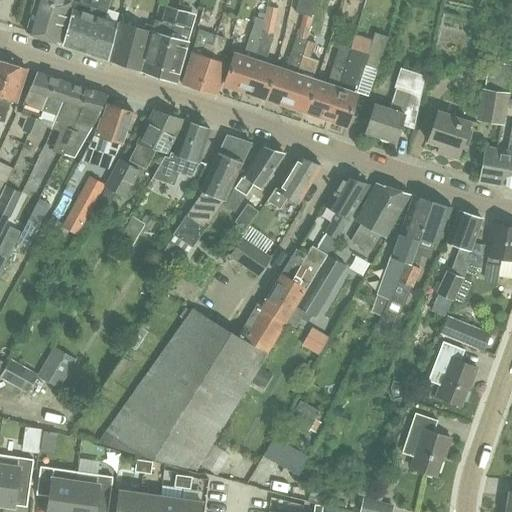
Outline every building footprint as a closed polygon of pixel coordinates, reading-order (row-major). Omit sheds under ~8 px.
[(35,0),(27,31),(27,32),(43,37),(60,43),(71,0),(70,0),(35,0)] [(79,0),(90,3),(88,12),(73,7),(63,44),(85,51),(99,0),(79,0)] [(99,0),(86,50),(108,59),(117,22),(104,17),(110,0),(99,0)] [(298,0),(296,12),(311,16),(314,0),(298,0)] [(142,69),(160,75),(178,8),(167,5),(159,32),(152,31),(142,69)] [(269,5),(263,32),(273,34),(278,7),(269,5)] [(195,13),(189,11),(178,8),(160,75),(177,80),(195,13)] [(331,42),(337,15),(326,12),(320,40),(331,42)] [(235,52),(225,84),(244,90),(259,42),(260,41),(263,32),(261,31),(264,19),(256,17),(250,37),(246,50),(247,51),(246,56),(235,52)] [(110,59),(142,69),(152,31),(154,25),(145,22),(143,28),(120,21),(110,59)] [(341,41),(357,44),(360,27),(345,24),(341,41)] [(182,83),(199,89),(214,46),(212,45),(215,34),(200,28),(182,83)] [(259,42),(244,90),(265,97),(275,66),(263,61),(265,57),(266,57),(274,35),(273,34),(263,32),(260,41),(259,42)] [(357,93),(356,93),(366,64),(378,69),(389,36),(376,32),(369,53),(351,47),(351,48),(328,118),(346,124),(357,93)] [(220,59),(227,39),(225,37),(215,34),(212,45),(214,46),(199,89),(217,95),(228,62),(220,59)] [(275,66),(265,97),(285,104),(300,58),(305,38),(297,36),(288,64),(289,65),(288,70),(275,66)] [(300,58),(285,104),(306,111),(316,79),(305,75),(306,70),(308,71),(318,42),(305,38),(300,58)] [(329,83),(316,79),(306,111),(328,118),(351,48),(340,44),(329,78),(331,79),(329,83)] [(479,119),(502,123),(504,123),(510,91),(506,91),(511,59),(490,56),(479,119)] [(0,96),(10,63),(0,59),(0,96)] [(0,96),(0,122),(2,124),(5,117),(11,99),(17,101),(27,68),(10,63),(0,96)] [(396,87),(389,108),(375,103),(366,131),(396,141),(401,124),(414,128),(425,75),(401,67),(394,86),(396,87)] [(30,132),(35,121),(41,108),(55,77),(37,71),(23,102),(24,103),(20,116),(27,119),(22,130),(30,132)] [(64,98),(71,82),(55,77),(41,108),(35,121),(30,132),(38,135),(43,123),(51,127),(53,123),(56,114),(64,98)] [(89,88),(71,82),(64,98),(56,114),(53,123),(51,127),(52,127),(52,128),(59,131),(51,150),(63,154),(64,153),(66,144),(74,123),(76,118),(89,88)] [(94,125),(108,94),(89,88),(76,118),(74,123),(66,144),(64,153),(75,156),(94,125)] [(88,148),(82,159),(107,167),(121,141),(122,141),(127,127),(129,128),(135,112),(132,111),(123,108),(122,104),(120,101),(116,100),(113,101),(110,104),(108,103),(103,117),(101,117),(96,133),(88,148)] [(106,185),(97,202),(108,208),(117,191),(124,195),(140,165),(146,168),(156,148),(166,151),(183,119),(155,110),(127,165),(119,160),(106,185)] [(468,143),(472,131),(467,130),(470,121),(438,111),(428,141),(440,145),(438,152),(457,158),(463,141),(468,143)] [(155,172),(151,178),(174,185),(176,179),(178,173),(179,172),(190,176),(198,161),(200,161),(211,128),(186,120),(175,152),(171,151),(169,156),(165,155),(155,172)] [(181,263),(198,238),(224,200),(224,201),(252,142),(227,134),(201,190),(203,191),(174,234),(175,235),(164,251),(181,263)] [(486,146),(480,180),(508,185),(511,165),(511,141),(511,151),(486,146)] [(261,187),(284,152),(262,146),(227,199),(238,206),(254,182),(261,187)] [(282,207),(289,195),(300,202),(322,165),(299,157),(280,187),(277,185),(269,199),(282,207)] [(87,217),(105,183),(90,175),(72,208),(87,217)] [(349,218),(369,184),(344,175),(326,205),(337,211),(326,231),(337,238),(349,218)] [(351,240),(370,251),(380,233),(386,236),(410,193),(377,182),(356,219),(361,222),(351,240)] [(393,256),(393,257),(406,261),(409,263),(410,263),(432,201),(413,195),(401,231),(393,256)] [(388,299),(377,323),(391,329),(411,286),(413,287),(421,269),(421,268),(417,266),(421,255),(430,258),(430,257),(435,243),(437,243),(450,207),(432,201),(410,263),(409,263),(406,261),(397,279),(397,280),(388,299)] [(0,235),(10,216),(0,210),(0,235)] [(433,303),(448,310),(470,262),(466,260),(482,218),(459,210),(448,242),(460,246),(451,271),(448,270),(433,303)] [(123,230),(117,240),(131,248),(137,238),(145,225),(131,217),(123,230)] [(498,278),(498,275),(511,277),(511,226),(493,224),(485,276),(498,278)] [(242,235),(228,254),(248,267),(262,248),(242,235)] [(0,265),(3,267),(12,250),(0,244),(0,265)] [(311,245),(306,254),(321,264),(327,254),(311,245)] [(248,318),(238,335),(243,338),(267,353),(286,321),(287,321),(296,305),(297,304),(321,264),(306,254),(297,249),(282,273),(262,306),(253,321),(248,318)] [(297,304),(296,305),(305,311),(313,316),(344,265),(327,254),(321,264),(297,304)] [(390,256),(377,294),(388,299),(397,280),(397,279),(406,261),(393,257),(390,256)] [(470,262),(465,272),(481,275),(483,263),(470,261),(470,262)] [(296,305),(287,321),(296,327),(305,311),(296,305)] [(259,367),(267,354),(243,339),(234,333),(193,308),(192,311),(189,312),(184,319),(98,442),(197,469),(259,367)] [(484,352),(491,333),(448,315),(440,334),(484,352)] [(329,354),(339,337),(319,325),(308,342),(329,354)] [(142,326),(130,345),(136,350),(149,331),(142,326)] [(473,379),(477,367),(460,361),(465,349),(443,341),(428,380),(440,385),(436,396),(461,405),(471,378),(473,379)] [(54,344),(37,372),(36,374),(59,388),(77,359),(54,344)] [(132,363),(121,356),(108,375),(118,382),(132,363)] [(10,357),(7,363),(0,375),(0,376),(26,392),(36,374),(37,372),(10,357)] [(300,398),(289,419),(309,431),(310,428),(315,431),(321,421),(316,418),(320,409),(300,398)] [(447,449),(451,438),(434,432),(438,420),(416,413),(402,452),(415,457),(411,467),(436,476),(445,449),(447,449)] [(42,430),(40,446),(53,448),(55,432),(42,430)] [(300,475),(310,457),(295,449),(286,467),(300,475)] [(0,454),(0,502),(12,504),(15,484),(28,486),(32,460),(0,454)] [(143,472),(144,460),(136,459),(134,471),(143,472)] [(144,460),(143,472),(151,473),(153,461),(144,460)] [(36,494),(49,496),(46,511),(70,511),(76,471),(40,466),(36,494)] [(94,511),(96,502),(109,504),(113,476),(76,471),(70,511),(94,511)] [(174,486),(182,487),(184,475),(176,474),(174,486)] [(192,476),(184,475),(182,487),(190,489),(192,476)] [(136,511),(140,492),(119,489),(115,511),(136,511)] [(157,511),(160,495),(140,492),(136,511),(157,511)] [(178,511),(181,498),(160,495),(157,511),(178,511)] [(181,498),(178,511),(199,511),(201,501),(181,498)] [(363,499),(359,511),(393,511),(395,507),(363,499)]
